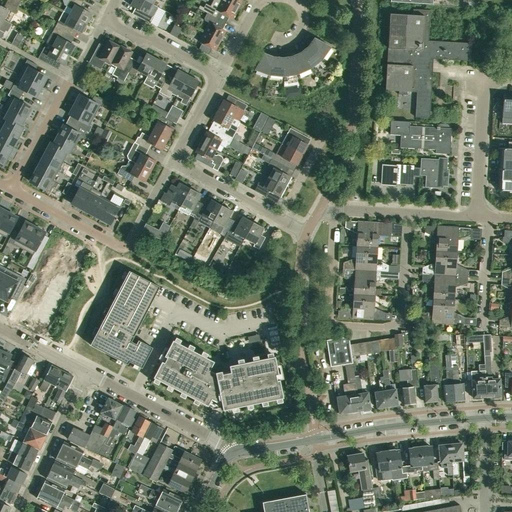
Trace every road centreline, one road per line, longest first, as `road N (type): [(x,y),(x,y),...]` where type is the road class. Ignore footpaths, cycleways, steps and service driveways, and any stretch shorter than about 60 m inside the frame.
road 1 (residential): [(409,214),(400,320),(388,329),(331,326),(337,210)]
road 2 (primary): [(511,416),(381,427),(227,454)]
road 3 (residential): [(10,188),(104,20)]
road 4 (residential): [(154,196),(121,247),(10,188)]
road 5 (unclassified): [(227,454),(85,372)]
road 6 (residential): [(511,80),(492,79),(482,89),(477,218)]
road 7 (residential): [(19,511),(85,372)]
road 8 (residential): [(305,233),(172,161)]
road 9 (residential): [(218,74),(104,20)]
